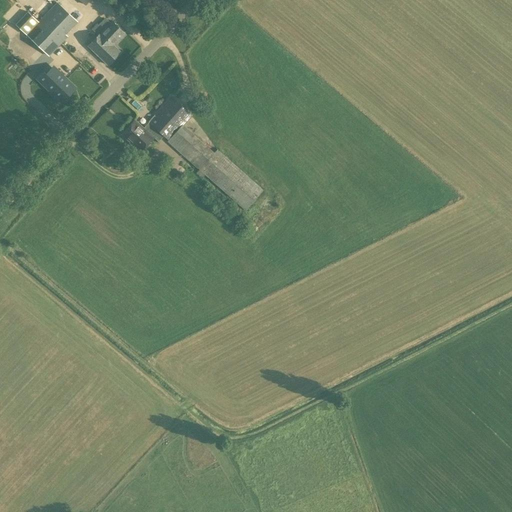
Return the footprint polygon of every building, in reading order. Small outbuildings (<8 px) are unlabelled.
[(57,2),(38,22),(61,43),(67,36),(65,34),(63,33),(76,20),(57,2)] [(28,12),(16,24),(27,35),(46,53),(49,56),(61,43),(38,22),(28,12)] [(111,21),(110,22),(105,17),(98,25),(103,29),(88,45),(107,64),(120,52),(113,45),(124,34),(111,21)] [(67,59),(66,60),(73,70),(81,64),(65,44),(59,48),(67,59)] [(56,95),(61,99),(72,87),(66,81),(52,68),(46,74),(49,76),(43,83),(51,90),(49,91),(55,97),(56,95)] [(140,152),(153,138),(158,142),(163,136),(168,140),(167,141),(245,210),(263,190),(217,149),(214,152),(203,142),(183,125),(192,115),(170,96),(143,128),(134,120),(121,134),(130,142),(130,143),(140,152)]
